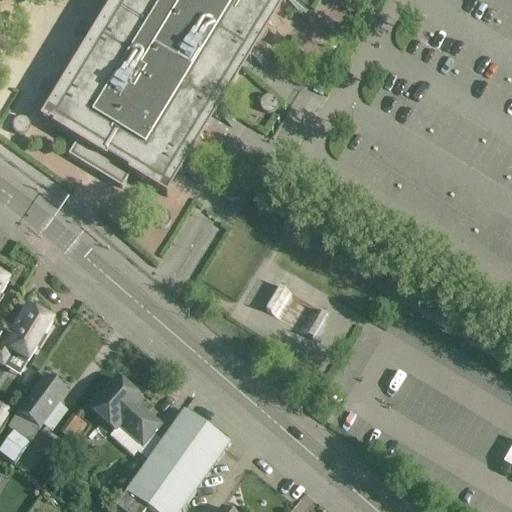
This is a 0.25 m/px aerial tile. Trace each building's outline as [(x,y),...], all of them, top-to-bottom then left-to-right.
[(124,0),(49,123),(42,118),(40,121),(77,143),(68,157),(95,173),(100,165),(124,180),(119,188),(122,190),(130,176),(167,198),(168,195),(161,191),(277,0),(124,0)] [(260,104),(260,105),(260,106),(260,107),(261,107),(261,108),(261,109),(262,110),(262,111),(263,111),(263,112),(264,112),(264,113),(265,113),(266,113),(266,114),(267,114),(268,114),(269,114),(270,114),(271,114),(272,114),(273,113),(274,113),(274,112),(275,112),(275,111),(276,111),(276,110),(277,110),(277,109),(277,108),(278,108),(278,107),(278,106),(278,105),(278,104),(278,103),(277,102),(277,101),(277,100),(276,100),(276,99),(275,99),(275,98),(274,98),(273,97),(272,97),(271,97),(270,96),(269,96),(268,96),(268,97),(267,97),(266,97),(265,97),(265,98),(264,98),(263,98),(263,99),(262,100),(261,101),(261,102),(261,103),(260,104)] [(12,126),(12,127),(12,128),(12,129),(12,130),(13,131),(13,132),(14,132),(14,133),(15,134),(16,134),(16,135),(17,135),(18,136),(19,136),(20,136),(21,136),(22,136),(23,136),(24,136),(24,135),(25,135),(26,135),(26,134),(27,134),(27,133),(28,133),(28,132),(29,131),(29,130),(29,129),(30,128),(30,127),(30,126),(29,126),(29,125),(29,124),(29,123),(28,123),(28,122),(27,121),(26,120),(25,120),(25,119),(24,119),(23,119),(22,119),(22,118),(21,118),(20,118),(19,118),(19,119),(18,119),(17,119),(16,120),(15,120),(15,121),(14,121),(14,122),(13,122),(13,123),(13,124),(12,124),(12,125),(12,126)] [(224,192),(224,193),(224,194),(224,195),(224,196),(225,196),(225,197),(225,198),(226,198),(227,199),(227,200),(228,200),(229,200),(229,201),(230,201),(231,201),(232,201),(233,201),(234,201),(235,201),(236,201),(236,200),(237,200),(238,200),(238,199),(239,199),(239,198),(240,197),(241,196),(241,195),(241,194),(241,193),(241,192),(241,191),(241,190),(241,189),(240,188),(240,187),(239,187),(239,186),(238,186),(238,185),(237,185),(236,184),(235,184),(234,184),(233,184),(232,184),(231,184),(230,184),(229,184),(228,185),(227,185),(227,186),(226,186),(226,187),(225,187),(225,188),(225,189),(224,189),(224,190),(224,191),(224,192)] [(153,219),(153,220),(153,221),(153,222),(153,223),(153,224),(154,225),(155,226),(155,227),(156,227),(157,228),(158,228),(159,228),(159,229),(160,229),(161,229),(162,229),(163,229),(164,229),(164,228),(165,228),(166,228),(167,227),(168,226),(169,225),(169,224),(170,223),(170,222),(170,221),(170,220),(170,219),(170,218),(170,217),(169,217),(169,216),(169,215),(168,215),(168,214),(167,214),(167,213),(166,213),(166,212),(165,212),(164,212),(163,211),(162,211),(161,211),(160,211),(159,212),(158,212),(157,212),(157,213),(156,213),(155,214),(155,215),(154,215),(154,216),(153,216),(153,217),(153,218),(153,219)] [(0,296),(9,283),(0,277),(0,302),(2,299),(0,297),(0,296)] [(13,331),(1,324),(0,326),(0,365),(3,367),(11,354),(28,364),(37,349),(39,350),(46,339),(44,337),(53,323),(27,307),(13,331)] [(38,356),(31,368),(38,372),(45,360),(38,356)] [(67,394),(46,378),(8,429),(13,433),(0,450),(0,454),(14,465),(29,445),(67,394)] [(110,438),(133,458),(160,427),(128,399),(133,394),(117,380),(103,396),(101,395),(88,409),(115,432),(110,438)] [(0,431),(12,412),(0,404),(0,431)] [(182,511),(230,446),(184,413),(116,509),(120,511),(146,511),(147,510),(149,511),(182,511)] [(78,421),(75,419),(63,436),(74,444),(87,427),(78,421)]
